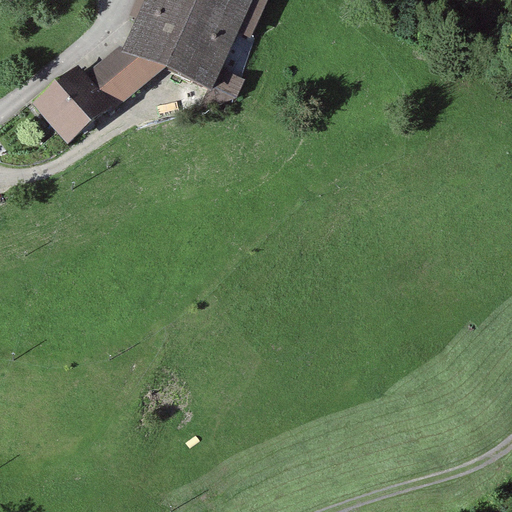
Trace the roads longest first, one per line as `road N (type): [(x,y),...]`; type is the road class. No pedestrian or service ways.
road 1 (track): [(511,438),(481,470),(333,511)]
road 2 (unclassified): [(113,0),(92,44),(0,125)]
